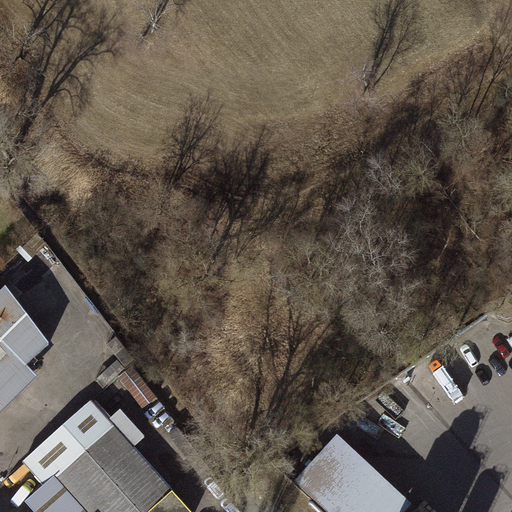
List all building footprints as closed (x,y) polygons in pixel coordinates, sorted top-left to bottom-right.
[(38,298),(31,305),(39,313),(59,294),(33,267),(14,285),(23,294),(29,288),(38,298)] [(31,367),(53,345),(11,289),(0,299),(0,419),(43,379),(31,367)] [(409,382),(452,445),(484,423),(442,360),(409,382)] [(190,511),(92,406),(27,465),(47,487),(27,505),(33,511),(190,511)] [(333,511),(405,511),(412,505),(337,433),(295,476),(333,511)]
